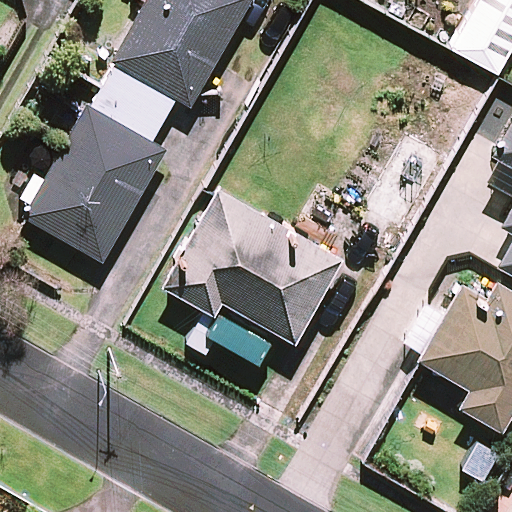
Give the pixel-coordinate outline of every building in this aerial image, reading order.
[(138,0),(138,1),(20,211),(97,255),(160,143),(147,136),(172,92),(185,99),(241,0),(138,0)] [(511,33),(511,0),(470,0),(447,43),(493,68),(511,33)] [(511,106),(489,148),(511,161),(511,193),(499,217),(511,224),(493,258),(511,268),(511,106)] [(439,160),(368,117),(338,167),(325,188),(396,231),(439,160)] [(299,232),(211,182),(156,278),(206,307),(214,293),(287,335),(330,260),(348,270),(372,229),(318,199),(299,232)] [(511,391),(511,288),(463,261),(411,351),(466,383),(456,401),(494,423),(511,391)]
